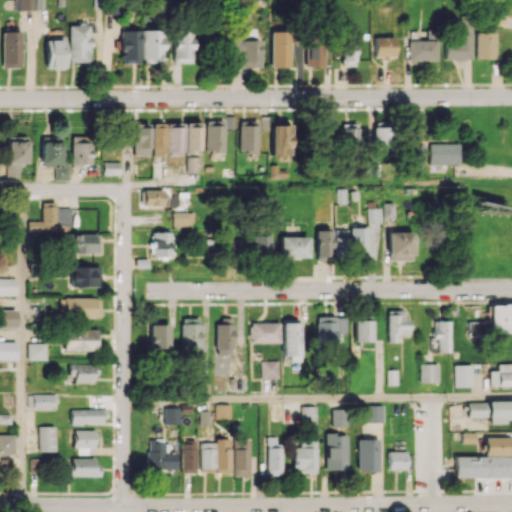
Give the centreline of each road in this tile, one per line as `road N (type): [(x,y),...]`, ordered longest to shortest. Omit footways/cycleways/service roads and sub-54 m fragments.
road 1 (residential): [(511,95),(0,98)]
road 2 (residential): [(511,502),(0,504)]
road 3 (residential): [(511,288),(149,290)]
road 4 (residential): [(120,194),(123,511)]
road 5 (residential): [(120,194),(0,189)]
